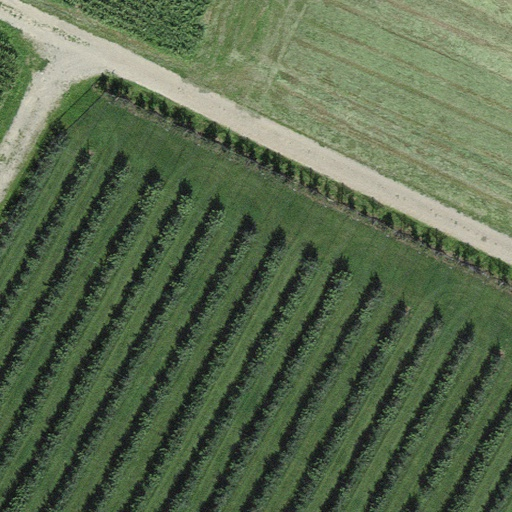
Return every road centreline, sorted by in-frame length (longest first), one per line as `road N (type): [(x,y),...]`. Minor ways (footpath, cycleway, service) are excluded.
road 1 (track): [(511,251),(0,1)]
road 2 (track): [(0,167),(71,35)]
